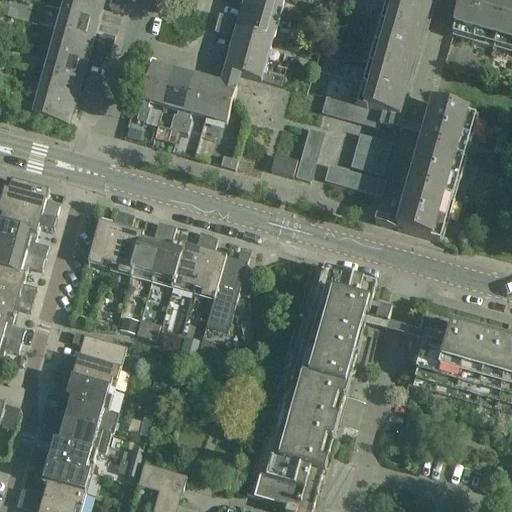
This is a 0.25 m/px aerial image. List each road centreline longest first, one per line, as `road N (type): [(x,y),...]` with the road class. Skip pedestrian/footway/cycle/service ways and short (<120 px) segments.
road 1 (tertiary): [(418,267),(123,182)]
road 2 (residential): [(30,400),(30,372),(85,182)]
road 3 (residential): [(392,211),(450,0)]
road 4 (residential): [(418,267),(370,467)]
road 5 (residential): [(445,275),(487,127)]
road 6 (residential): [(370,467),(386,480),(511,504)]
road 7 (residential): [(133,47),(202,66),(218,0)]
road 8 (residential): [(93,165),(133,47)]
